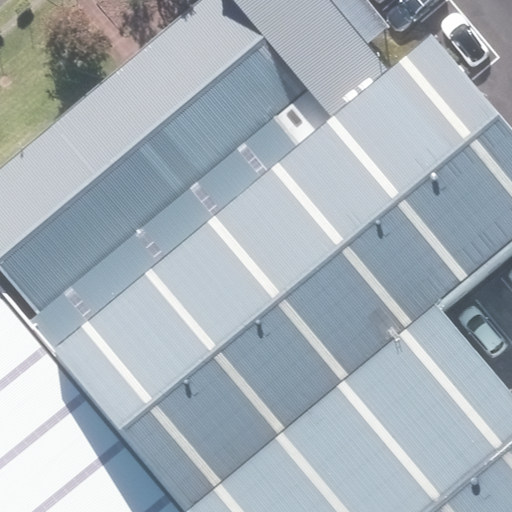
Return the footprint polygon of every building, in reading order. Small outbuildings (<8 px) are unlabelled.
[(205,0),(0,169),(0,273),(39,321),(310,97),(229,0),(205,0)] [(328,0),(229,0),(310,97),(335,127),(393,78),(328,0)] [(511,266),(511,136),(440,50),(66,358),(193,511),(213,511),(457,312),(511,266)] [(187,511),(0,287),(0,511),(187,511)] [(213,511),(511,511),(511,378),(457,312),(213,511)]
